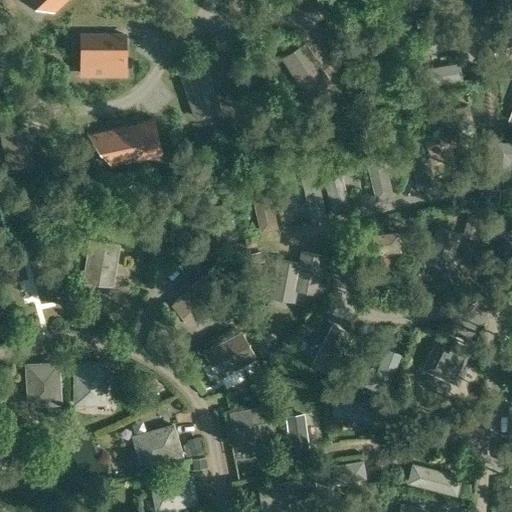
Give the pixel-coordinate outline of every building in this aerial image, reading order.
[(41,0),(51,10),(60,0),(41,0)] [(442,0),(395,0),(399,13),(443,1),(442,0)] [(496,0),(493,19),(506,22),(510,0),(496,0)] [(451,31),(410,38),(412,54),(454,47),(451,31)] [(81,35),(81,63),(103,63),(103,74),(123,74),(123,35),(81,35)] [(304,41),(281,56),(307,95),(331,79),(304,41)] [(459,62),(417,70),(420,87),(462,79),(459,62)] [(195,118),(222,109),(207,65),(180,74),(195,118)] [(468,106),(429,116),(433,130),(471,120),(468,106)] [(152,119),(102,130),(109,162),(159,152),(152,119)] [(6,166),(35,162),(28,125),(0,130),(6,166)] [(490,181),(509,183),(511,160),(511,142),(495,141),(490,181)] [(424,142),(406,146),(416,187),(433,183),(424,142)] [(383,152),(364,157),(375,199),(394,194),(383,152)] [(337,165),(319,169),(330,211),(348,206),(337,165)] [(316,171),(300,174),(310,219),(326,216),(316,171)] [(266,185),(250,189),(259,230),(275,227),(266,185)] [(231,200),(188,209),(192,226),(217,221),(221,241),(238,237),(231,200)] [(468,214),(462,234),(475,238),(481,218),(468,214)] [(436,225),(426,260),(451,268),(460,232),(436,225)] [(398,230),(362,234),(366,276),(384,274),(382,252),(400,250),(398,230)] [(93,241),(87,282),(115,286),(121,245),(93,241)] [(60,252),(31,260),(42,300),(71,292),(60,252)] [(299,265),(295,289),(295,290),(317,294),(324,258),(301,253),(299,265)] [(277,261),(270,297),(293,301),(295,290),(295,289),(299,265),(277,261)] [(203,275),(172,304),(192,325),(223,297),(203,275)] [(331,324),(310,365),(327,374),(348,333),(331,324)] [(242,330),(205,351),(220,376),(256,356),(242,330)] [(458,385),(477,348),(453,336),(447,348),(434,342),(422,367),(458,385)] [(358,364),(352,380),(386,392),(401,353),(386,347),(377,371),(358,364)] [(58,360),(25,362),(27,404),(61,403),(58,360)] [(74,360),(74,403),(106,403),(107,360),(74,360)] [(135,383),(148,394),(151,390),(156,394),(163,385),(146,371),(135,383)] [(335,398),(332,415),(373,422),(376,405),(335,398)] [(271,403),(231,411),(238,441),(277,433),(271,403)] [(303,414),(284,416),(289,461),(308,458),(303,414)] [(173,422),(132,434),(142,466),(183,454),(173,422)] [(362,461),(314,470),(317,486),(365,478),(362,461)] [(412,464),(407,482),(456,494),(460,476),(412,464)] [(193,472),(150,480),(156,511),(199,502),(193,472)] [(295,499),(292,478),(256,484),(260,505),(269,503),(270,511),(288,511),(287,500),(295,499)]
